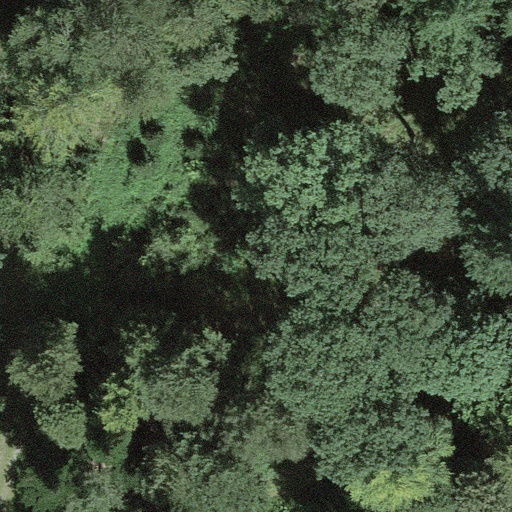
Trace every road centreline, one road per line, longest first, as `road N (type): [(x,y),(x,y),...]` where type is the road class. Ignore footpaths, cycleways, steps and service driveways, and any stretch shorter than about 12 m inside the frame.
road 1 (track): [(511,422),(331,499),(278,511)]
road 2 (track): [(0,453),(11,344),(0,293)]
